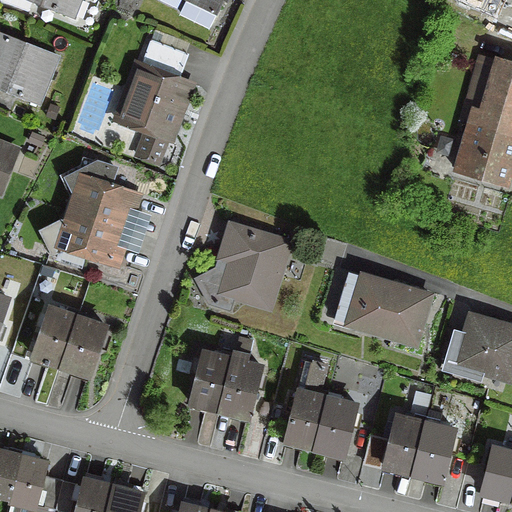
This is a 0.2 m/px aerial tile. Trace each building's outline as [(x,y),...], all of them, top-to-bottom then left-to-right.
[(29,0),(29,1),(70,18),(77,0),(29,0)] [(183,0),(177,12),(208,27),(220,1),(225,3),(226,0),(183,0)] [(468,0),(491,10),(496,0),(468,0)] [(0,89),(36,104),(55,57),(34,48),(32,53),(22,49),(24,44),(0,34),(0,89)] [(183,54),(171,49),(148,40),(118,121),(144,131),(135,155),(155,163),(172,118),(172,115),(171,112),(168,110),(165,109),(177,79),(174,78),(183,54)] [(502,181),(511,146),(511,66),(479,57),(460,121),(471,124),(458,168),(449,165),(448,168),(503,184),(504,182),(502,181)] [(30,134),(27,142),(38,147),(42,138),(30,134)] [(0,183),(13,149),(12,149),(12,150),(0,145),(0,183)] [(133,212),(138,197),(105,186),(111,168),(85,159),(79,177),(84,179),(77,200),(72,198),(67,211),(112,226),(116,212),(121,214),(122,209),(133,212)] [(77,267),(82,254),(115,265),(120,249),(110,246),(112,241),(107,239),(112,226),(67,211),(63,224),(69,226),(57,260),(77,267)] [(285,244),(229,226),(219,257),(221,258),(219,266),(194,279),(206,302),(226,308),(230,295),(266,306),(285,244)] [(388,284),(360,275),(345,323),(412,343),(427,296),(388,284)] [(46,361),(58,365),(75,318),(46,308),(29,355),(30,355),(28,361),(44,367),(46,361)] [(463,334),(454,364),(509,380),(511,370),(511,328),(468,316),(463,334)] [(86,375),(88,375),(104,328),(75,318),(58,365),(71,369),(69,375),(84,381),(86,375)] [(205,406),(217,409),(229,360),(200,353),(187,401),(189,402),(187,408),(203,412),(205,406)] [(245,416),(247,416),(259,368),(229,360),(217,409),(229,412),(228,418),(244,422),(245,416)] [(299,444),(312,447),(324,398),(326,392),(316,389),(323,365),(302,360),(296,385),(309,388),(308,394),(294,391),(282,440),(283,440),(282,446),(298,450),(299,444)] [(341,455),(342,455),(355,406),(324,398),(312,447),(325,451),(323,457),(339,461),(341,455)] [(398,469),(411,472),(423,423),(393,416),(381,465),(382,465),(380,471),(397,475),(398,469)] [(439,479),(440,480),(453,431),(423,423),(411,472),(423,475),(422,481),(438,485),(439,479)] [(0,494),(8,497),(18,457),(20,451),(7,447),(5,454),(0,452),(0,494)] [(511,496),(511,453),(489,448),(479,490),(481,491),(480,496),(493,499),(495,495),(502,496),(511,499),(511,496)] [(8,497),(7,500),(18,503),(15,511),(39,511),(41,507),(52,510),(60,481),(41,476),(44,463),(30,460),(32,454),(20,451),(18,457),(8,497)] [(72,511),(103,511),(110,487),(99,484),(100,478),(83,474),(82,480),(80,479),(72,511)] [(61,511),(67,511),(74,484),(60,481),(52,510),(61,511)] [(103,511),(135,511),(140,495),(139,494),(141,487),(116,481),(115,488),(110,487),(103,511)] [(176,511),(208,511),(209,511),(197,509),(198,503),(181,499),(180,505),(179,504),(176,511)]
